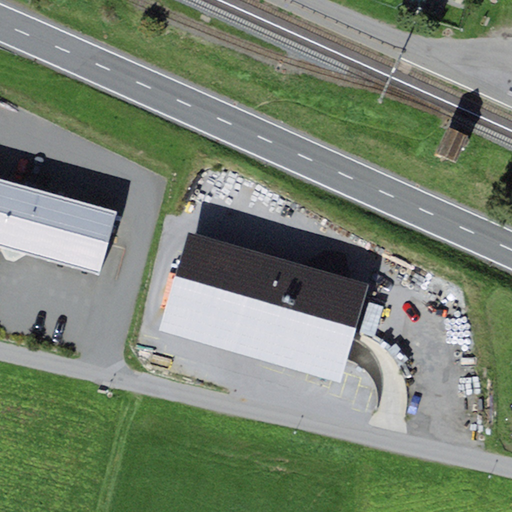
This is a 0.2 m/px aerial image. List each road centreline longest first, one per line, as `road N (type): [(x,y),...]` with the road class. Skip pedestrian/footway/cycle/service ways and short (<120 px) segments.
road 1 (primary): [(511,249),(0,23)]
road 2 (unclassified): [(0,349),(511,468)]
road 3 (residential): [(511,52),(418,45),(312,0)]
